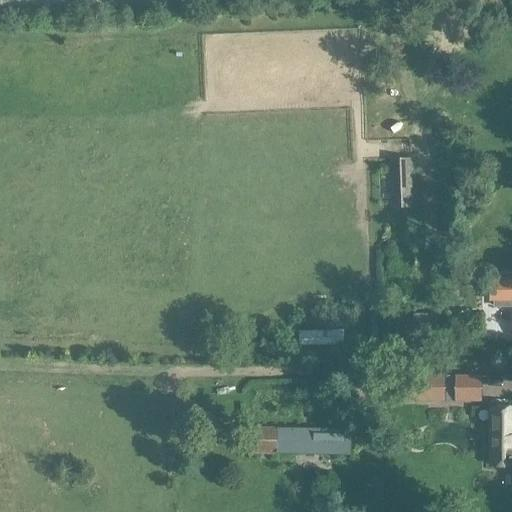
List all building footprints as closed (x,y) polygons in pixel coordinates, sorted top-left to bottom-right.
[(389,160),(391,208),(411,207),(409,159),(389,160)] [(511,280),(508,281),(508,299),(497,299),(497,317),(511,316),(511,280)] [(436,340),(436,314),(413,314),(413,323),(405,323),(405,340),(436,340)] [(343,330),(300,331),(300,346),(343,344),(343,330)] [(401,375),(401,400),(445,401),(445,375),(401,375)] [(455,376),(455,401),(481,401),(481,376),(455,376)] [(511,407),(491,407),(491,465),(511,465),(511,407)] [(254,428),(253,452),(263,453),(350,454),(351,430),(332,429),(324,429),(302,428),(294,428),(277,429),(254,428)]
